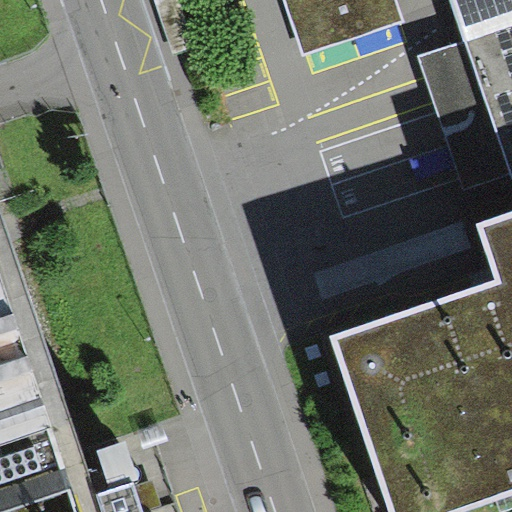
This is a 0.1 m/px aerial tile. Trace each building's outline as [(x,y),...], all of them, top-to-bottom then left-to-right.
[(179,0),(154,0),(174,59),(196,52),(179,0)] [(389,0),(276,0),(299,64),(400,30),(389,0)] [(511,0),(442,0),(464,65),(415,81),(458,210),(511,192),(511,0)] [(120,511),(0,156),(0,511),(120,511)] [(495,316),(330,371),(376,511),(511,511),(511,247),(476,259),(495,316)]
